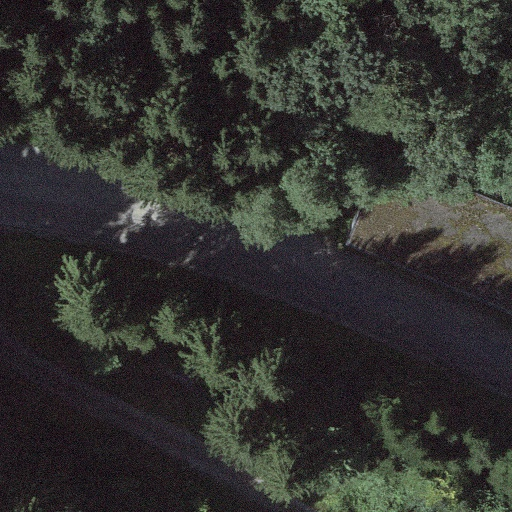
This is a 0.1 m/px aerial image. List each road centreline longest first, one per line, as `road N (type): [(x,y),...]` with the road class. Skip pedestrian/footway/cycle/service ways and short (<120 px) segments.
road 1 (unclassified): [(0,207),(62,217),(378,311),(511,376)]
road 2 (track): [(276,511),(115,404),(0,310)]
